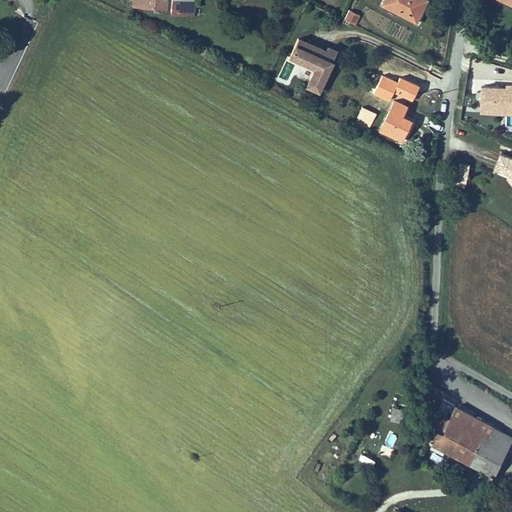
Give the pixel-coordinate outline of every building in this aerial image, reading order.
[(130,0),(130,9),(161,10),(166,10),(166,16),(192,17),(192,8),(192,1),(182,1),(168,0),(130,0)] [(199,9),(199,0),(182,0),(182,1),(192,1),(192,8),(199,9)] [(384,0),(383,4),(419,22),(429,0),(384,0)] [(361,14),(352,10),(348,20),(356,24),(361,14)] [(327,54),(330,48),(304,37),(296,55),(307,61),(308,59),(322,65),(313,85),(325,90),(338,59),(327,54)] [(338,59),(343,49),(336,46),(334,50),(330,48),(327,54),(338,59)] [(511,104),(511,77),(511,80),(486,80),(486,86),(481,86),(481,91),(486,91),(486,107),(501,108),(501,98),(511,98),(511,104)] [(408,102),(395,96),(379,129),(402,140),(412,117),(403,113),(408,102)] [(511,112),(511,104),(511,98),(501,98),(501,108),(486,107),(486,112),(511,112)] [(367,130),(376,112),(363,105),(354,123),(367,130)] [(511,154),(507,153),(501,169),(511,172),(511,154)] [(471,189),(475,166),(466,164),(462,184),(471,189)] [(424,440),(496,476),(511,441),(511,432),(457,403),(451,416),(440,410),(424,440)] [(391,420),(404,421),(405,406),(392,406),(391,420)] [(390,432),(385,444),(392,447),(397,435),(390,432)] [(374,463),(376,457),(361,453),(360,459),(374,463)]
